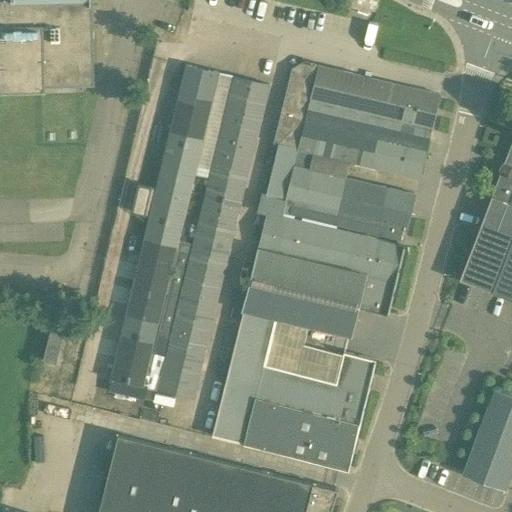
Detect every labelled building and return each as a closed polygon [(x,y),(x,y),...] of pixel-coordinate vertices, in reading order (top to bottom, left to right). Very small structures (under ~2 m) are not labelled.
[(0,0),(0,90),(45,89),(44,84),(94,83),(91,0),(0,0)] [(278,142),(311,150),(311,151),(418,177),(439,93),(318,64),(317,65),(301,61),(291,68),(273,142),(278,143),(278,142)] [(158,187),(151,216),(151,218),(150,217),(111,376),(112,377),(109,390),(145,398),(148,385),(143,384),(193,179),(219,72),(187,64),(157,184),(159,184),(158,187)] [(208,183),(234,75),(219,72),(193,179),(208,183)] [(153,352),(166,355),(158,388),(192,396),(269,84),(234,75),(208,183),(193,243),(187,241),(186,246),(178,244),(172,269),(173,270),(153,352)] [(311,150),(278,142),(278,143),(266,194),(261,193),(256,211),(259,212),(256,223),(252,223),(240,274),(249,277),(241,309),(242,309),(243,308),(275,316),(351,335),(358,306),(385,312),(402,244),(397,243),(396,244),(282,216),(283,211),(400,239),(403,227),(405,228),(414,193),(307,167),(311,151),(311,150)] [(511,143),(459,278),(511,298),(511,143)] [(158,187),(137,182),(131,211),(151,216),(158,187)] [(236,334),(224,384),(215,382),(203,429),(212,431),(211,435),(347,468),(351,451),(353,451),(356,449),(359,438),(357,435),(356,434),(375,357),(343,350),(335,382),(263,364),(275,316),(243,308),(242,309),(242,310),(235,308),(229,332),(236,334)] [(56,363),(64,330),(50,326),(42,359),(56,363)] [(497,486),(504,489),(511,467),(511,395),(493,388),(462,473),(497,486)] [(119,433),(118,435),(98,511),(329,511),(337,487),(313,481),(312,482),(119,433)]
